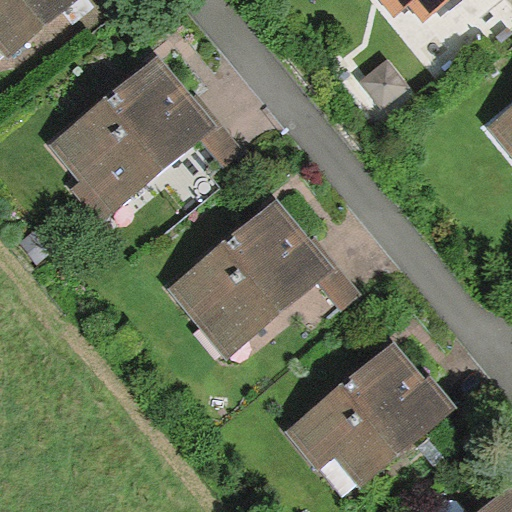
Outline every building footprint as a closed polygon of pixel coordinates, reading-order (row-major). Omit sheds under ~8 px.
[(0,0),(0,54),(76,0),(0,0)] [(451,0),(381,0),(393,15),(406,4),(422,24),(451,0)] [(147,64),(44,152),(105,222),(188,150),(210,176),(240,151),(220,128),(209,137),(147,64)] [(511,104),(487,123),(479,130),(511,171),(511,104)] [(325,278),(271,211),(168,293),(232,372),(322,300),(332,312),(355,293),(336,270),(325,278)] [(392,344),(288,427),(346,500),(450,416),(392,344)] [(511,511),(511,494),(507,488),(477,511),(511,511)]
